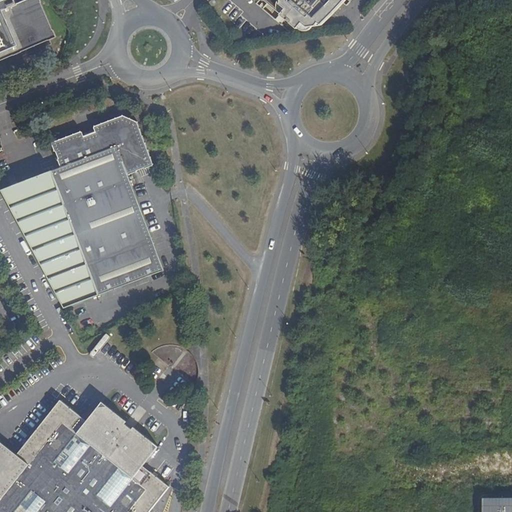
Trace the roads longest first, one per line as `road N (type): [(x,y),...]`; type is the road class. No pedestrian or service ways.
road 1 (secondary): [(295,133),(208,511)]
road 2 (secondary): [(228,511),(307,189),(328,153)]
road 3 (unclassified): [(0,105),(115,60)]
